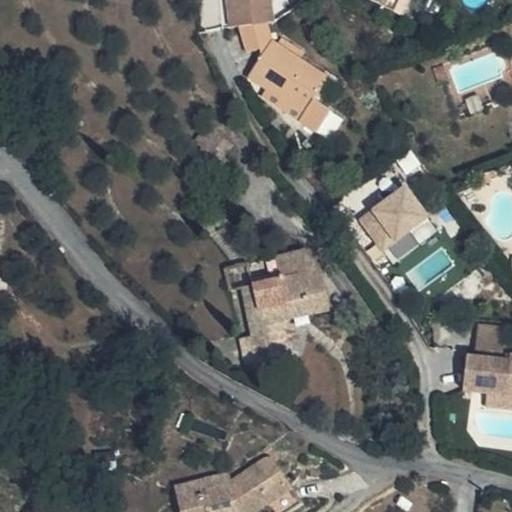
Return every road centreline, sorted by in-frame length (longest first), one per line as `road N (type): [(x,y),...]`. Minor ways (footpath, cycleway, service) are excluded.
road 1 (residential): [(0,166),(214,380),(362,457),(511,485)]
road 2 (unknown): [(462,474),(470,353),(437,266)]
